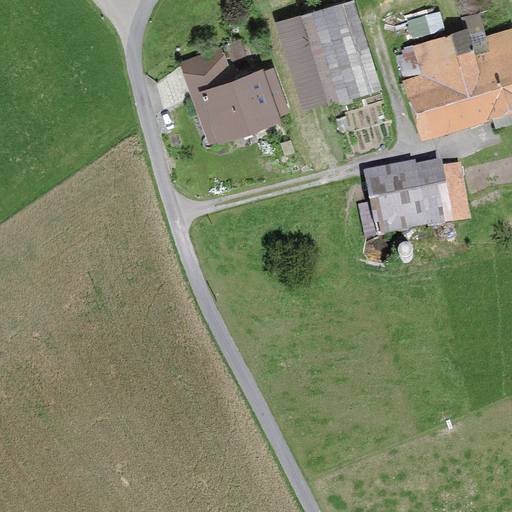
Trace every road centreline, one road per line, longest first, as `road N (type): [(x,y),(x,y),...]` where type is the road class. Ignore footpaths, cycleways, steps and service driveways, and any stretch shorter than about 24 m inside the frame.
road 1 (unclassified): [(138,29),(137,78),(173,217),(305,511)]
road 2 (track): [(173,217),(484,137)]
